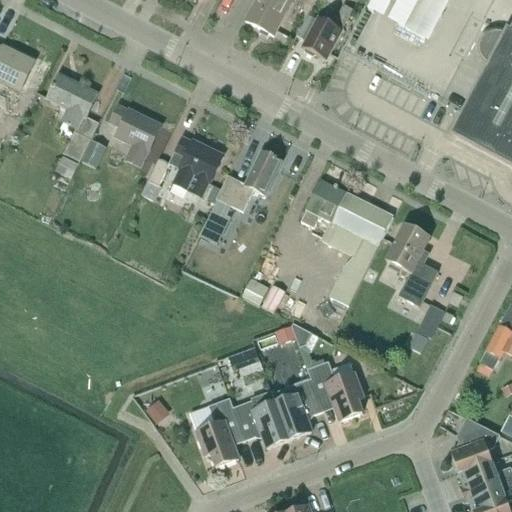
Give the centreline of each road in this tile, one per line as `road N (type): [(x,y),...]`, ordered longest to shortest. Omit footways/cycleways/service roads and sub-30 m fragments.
road 1 (residential): [(511,231),(74,0)]
road 2 (residential): [(511,267),(430,429),(416,442)]
road 3 (residential): [(416,442),(230,511)]
